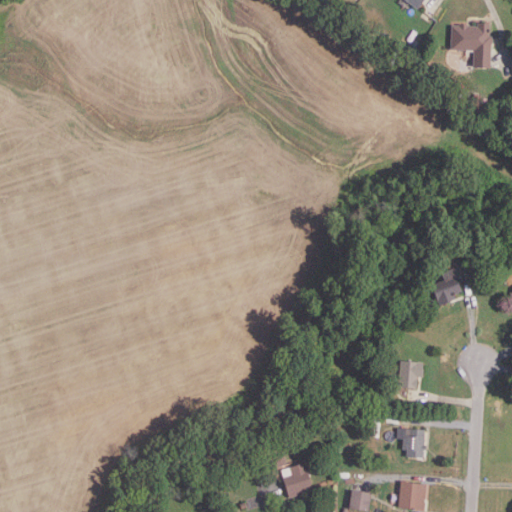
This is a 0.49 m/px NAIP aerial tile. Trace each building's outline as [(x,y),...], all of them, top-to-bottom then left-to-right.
[(492,66),(474,66),(475,49),(452,48),(452,24),(460,24),(460,23),(469,23),(469,25),(478,25),(478,22),(491,22),(490,35),(494,35),(494,42),(492,42),(492,66)] [(442,304),(434,284),(445,279),(442,272),(454,268),(463,291),(455,294),(457,298),(442,304)] [(417,389),(399,387),(399,386),(398,384),(398,381),(400,380),(401,361),(424,363),(423,378),(418,377),(417,389)] [(398,424),(384,422),(385,416),(399,417),(398,424)] [(381,418),(380,437),(368,436),(369,417),(381,418)] [(424,458),(407,457),(407,451),(404,450),(404,436),(409,437),(409,430),(425,430),(425,446),(427,446),(427,451),(424,451),(424,458)] [(287,464),(275,468),(271,458),(284,454),(287,464)] [(291,497),(282,470),(306,462),(314,486),(303,490),(304,493),(291,497)] [(424,510),(400,508),(402,482),(427,485),(424,510)] [(370,510),(350,507),(353,489),(373,492),(370,510)]
